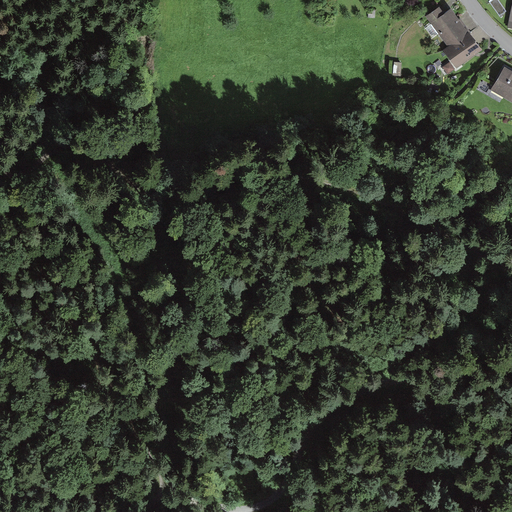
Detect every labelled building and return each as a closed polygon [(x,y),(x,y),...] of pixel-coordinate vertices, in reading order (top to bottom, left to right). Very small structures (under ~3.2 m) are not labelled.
[(504,18),(494,3),(487,8),(497,22),(504,18)] [(457,68),(482,50),(451,9),(445,14),(439,7),(426,17),(447,47),(444,51),(457,68)] [(280,8),(278,21),(299,24),(301,10),(280,8)] [(402,63),(395,62),(393,76),(401,77),(402,63)] [(448,75),(456,69),(450,62),(443,67),(448,75)] [(511,108),(511,77),(502,72),(489,96),(511,108)]
